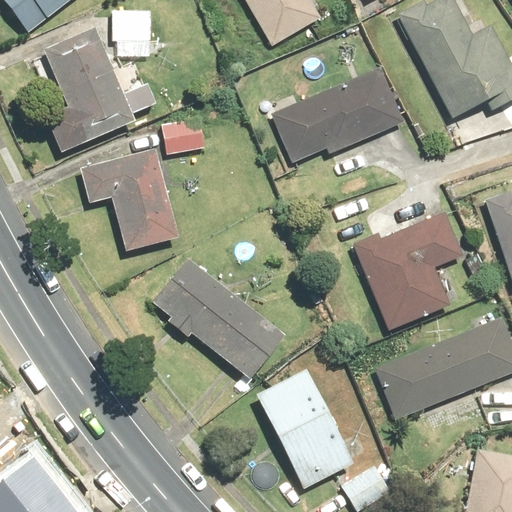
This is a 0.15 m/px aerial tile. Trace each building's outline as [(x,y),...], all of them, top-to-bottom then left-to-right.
[(0,0),(0,9),(24,40),(74,0),(0,0)] [(308,0),(242,0),(269,45),(319,17),(308,0)] [(421,3),(395,17),(451,124),(484,107),(488,113),(511,100),(511,68),(491,27),(470,38),(450,0),(439,0),(423,9),(421,3)] [(115,14),(113,44),(153,46),(155,16),(115,14)] [(132,125),(93,29),(37,51),(62,110),(45,117),(60,154),(132,125)] [(378,68),(267,113),(291,171),(402,126),(378,68)] [(165,127),(171,157),(208,150),(203,121),(165,127)] [(175,241),(151,151),(75,172),(84,207),(108,200),(123,254),(175,241)] [(508,192),(482,200),(511,290),(511,289),(511,198),(510,199),(508,192)] [(282,202),(257,217),(273,244),(298,229),(282,202)] [(378,235),(350,246),(386,332),(449,306),(435,270),(461,259),(442,214),(380,240),(378,235)] [(283,340),(185,260),(149,303),(167,319),(163,324),(182,340),(186,334),(247,384),(283,340)] [(373,366),(393,420),(511,375),(511,349),(500,318),(373,366)] [(348,466),(303,374),(252,399),(298,491),(348,466)] [(511,511),(511,458),(474,451),(462,511),(511,511)] [(63,511),(27,463),(0,483),(0,511),(63,511)] [(377,468),(344,488),(358,511),(364,511),(393,494),(377,468)]
